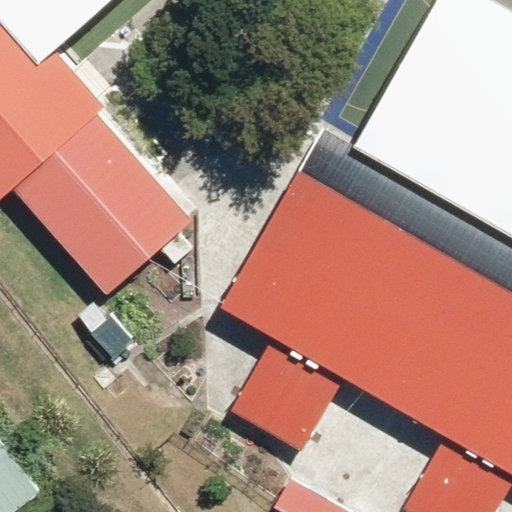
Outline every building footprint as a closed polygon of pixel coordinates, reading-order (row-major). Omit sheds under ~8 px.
[(22,19),(0,37),(0,174),(105,292),(156,247),(175,230),(195,212),(22,19)] [(511,296),(290,173),(202,331),(255,361),(226,413),(298,453),(327,401),(430,458),(401,510),(405,511),(486,511),(497,495),(511,503),(511,296)] [(172,265),(191,247),(175,230),(156,247),(172,265)] [(0,438),(0,511),(10,511),(40,489),(0,438)] [(359,511),(294,476),(273,511),(359,511)]
